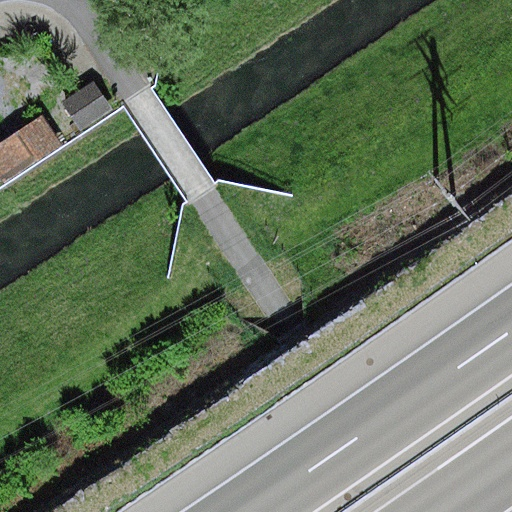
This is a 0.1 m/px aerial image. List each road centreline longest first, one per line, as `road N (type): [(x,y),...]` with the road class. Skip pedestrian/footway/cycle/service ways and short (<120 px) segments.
road 1 (track): [(137,98),(410,511)]
road 2 (motorway): [(511,321),(236,511)]
